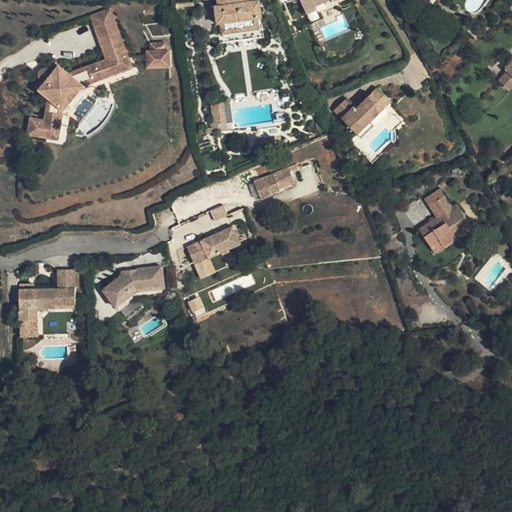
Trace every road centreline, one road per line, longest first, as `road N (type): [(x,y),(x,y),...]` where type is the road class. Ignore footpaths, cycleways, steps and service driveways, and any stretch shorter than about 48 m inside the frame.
road 1 (residential): [(0,510),(179,447),(302,365),(466,366),(511,347)]
road 2 (residential): [(0,259),(64,247),(142,246),(171,230)]
